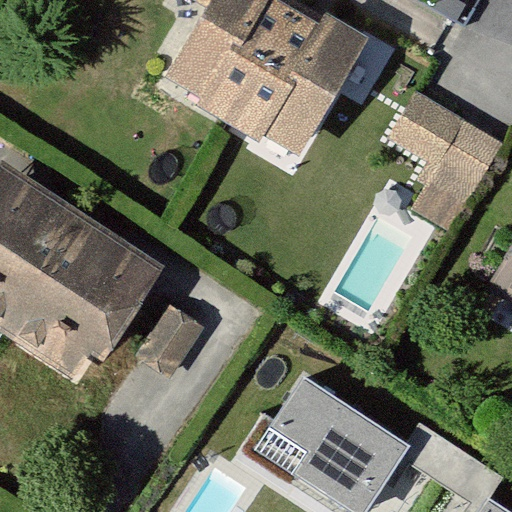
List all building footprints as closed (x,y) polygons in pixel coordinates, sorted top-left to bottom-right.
[(380,27),(336,0),(207,0),(166,67),(302,151),(380,27)] [(507,138),(417,83),(387,131),(428,156),(399,203),(448,233),(507,138)] [(166,261),(2,158),(0,160),(0,332),(86,386),(166,261)] [(511,259),(497,285),(511,294),(511,259)] [(176,363),(205,316),(175,297),(146,344),(176,363)] [(453,449),(310,355),(253,440),(311,478),(323,459),(388,501),(380,511),(488,511),(434,477),(453,449)]
